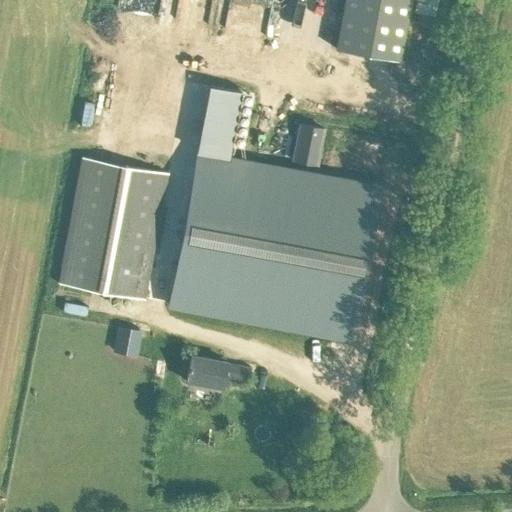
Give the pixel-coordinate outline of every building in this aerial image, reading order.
[(72,33),(76,0),(43,0),(39,28),(72,33)] [(337,0),(328,48),(391,60),(402,0),(337,0)] [(262,103),(255,147),(281,151),(288,107),(262,103)] [(316,165),(323,129),(300,124),(293,161),(316,165)] [(185,152),(157,302),(339,336),(367,187),(185,152)] [(144,299),(168,174),(82,158),(59,283),(144,299)] [(119,321),(115,347),(139,350),(143,324),(119,321)] [(247,384),(250,367),(227,363),(227,362),(190,355),(185,380),(223,388),(224,380),(247,384)]
